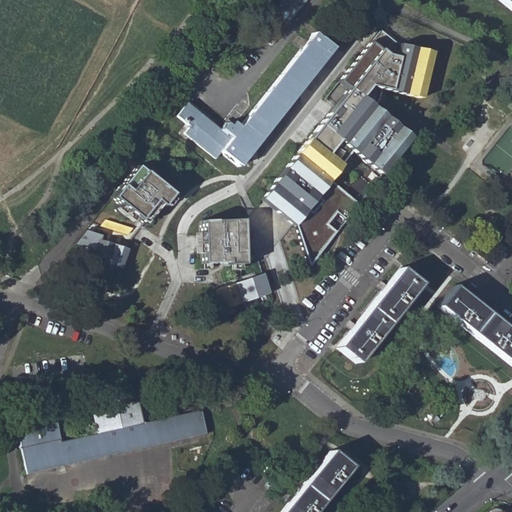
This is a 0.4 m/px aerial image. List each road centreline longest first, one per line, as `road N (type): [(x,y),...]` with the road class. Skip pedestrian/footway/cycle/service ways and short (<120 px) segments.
road 1 (residential): [(274,374),(394,214),(511,304)]
road 2 (residential): [(274,374),(208,363),(0,294)]
road 3 (residential): [(496,473),(356,425),(304,384),(274,374)]
